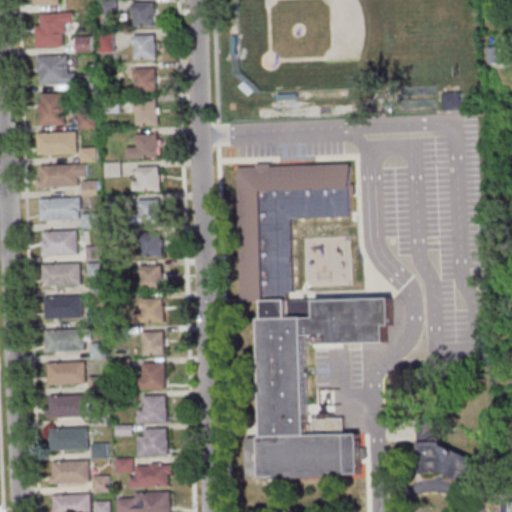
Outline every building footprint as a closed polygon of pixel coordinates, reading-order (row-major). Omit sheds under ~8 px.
[(98,14),(98,0),(115,0),(116,14),(98,14)] [(153,1),(154,25),(133,26),(132,2),(153,1)] [(40,13),(73,13),(73,22),(65,22),(65,32),(62,32),(63,46),(37,47),(36,26),(41,26),(40,13)] [(98,52),(97,32),(113,32),(113,51),(98,52)] [(154,34),(154,43),(156,42),(156,58),(134,58),(133,35),(154,34)] [(90,36),(91,51),(76,52),(76,36),(90,36)] [(486,47),(496,47),(497,62),(487,62),(486,47)] [(67,55),(68,73),(75,72),(75,82),(41,84),(40,71),(38,71),(37,56),(67,55)] [(155,68),(156,90),(136,91),(135,68),(155,68)] [(93,74),(93,88),(80,89),(79,75),(93,74)] [(41,93),(72,92),(72,103),(64,103),(65,124),(40,125),(39,102),(41,102),(41,93)] [(441,93),(458,92),(458,109),(442,109),(441,93)] [(119,113),(104,113),(104,98),(119,97),(119,113)] [(156,100),(157,107),(158,107),(158,123),(137,124),(136,101),(156,100)] [(78,114),(95,113),(95,128),(79,129),(78,114)] [(37,133),(76,131),(77,152),(38,154),(37,133)] [(126,147),(137,147),(137,134),(157,133),(158,156),(127,158),(126,147)] [(81,148),(96,147),(96,161),(81,162),(81,148)] [(121,176),(106,176),(106,163),(120,162),(121,176)] [(85,164),(86,176),(78,177),(78,185),(38,187),(37,179),(41,179),(40,165),(85,164)] [(262,319),(267,319),(266,301),(244,302),(240,169),(258,168),(258,165),(272,164),(273,168),(351,165),(352,184),(355,184),(355,197),(352,198),(353,217),(293,219),(295,293),(290,293),(290,301),(394,298),(395,324),(386,325),(387,342),(320,344),(316,342),(306,342),(309,434),(314,434),(314,419),(344,418),(345,435),(362,435),(363,474),(250,477),(249,438),(265,437),(262,319)] [(158,166),(158,174),(159,174),(160,189),(133,190),(133,181),(139,180),(138,167),(158,166)] [(82,181),(96,180),(97,194),(82,195),(82,181)] [(107,212),(107,196),(120,196),(121,211),(107,212)] [(41,199),(80,197),(81,209),(80,210),(80,218),(42,219),(41,199)] [(138,200),(159,199),(160,222),(131,223),(130,214),(139,214),(138,200)] [(82,214),(98,213),(99,227),(82,228),(82,214)] [(122,238),(109,238),(109,228),(122,228),(122,238)] [(43,232),(77,230),(78,254),(43,255),(43,241),(44,241),(43,232)] [(160,232),(160,240),(162,239),(163,245),(161,245),(162,255),(140,256),(140,233),(160,232)] [(87,247),(101,246),(102,260),(87,261),(87,247)] [(110,271),(110,262),(124,261),(124,271),(110,271)] [(43,264),(80,262),(81,284),(44,286),(43,264)] [(88,264),(102,263),(103,279),(88,280),(88,264)] [(161,265),(162,288),(143,288),(142,266),(161,265)] [(45,297),(81,295),(82,317),(46,318),(45,297)] [(162,298),(162,306),(163,306),(164,321),(134,322),(133,314),(143,314),(142,299),(162,298)] [(103,309),(104,325),(88,325),(88,310),(103,309)] [(113,339),(112,327),(128,327),(129,338),(113,339)] [(46,330),(84,328),(84,329),(90,328),(90,339),(85,340),(85,349),(47,351),(46,330)] [(143,332),(164,331),(164,354),(144,355),(143,332)] [(90,343),(106,343),(107,359),(91,359),(90,343)] [(112,360),(130,359),(130,369),(113,369),(112,360)] [(49,363),(84,361),(85,382),(50,384),(49,363)] [(143,363),(165,363),(166,388),(144,389),(143,363)] [(104,376),(105,391),(90,392),(89,377),(104,376)] [(50,396),(87,394),(87,402),(98,401),(98,410),(106,410),(106,424),(90,425),(90,411),(86,411),(87,416),(47,418),(47,410),(51,410),(50,396)] [(138,410),(144,410),(144,396),(166,395),(167,408),(168,408),(168,421),(139,422),(138,410)] [(416,417),(439,416),(440,444),(481,461),(471,485),(441,472),(418,472),(416,417)] [(116,426),(132,425),(133,435),(116,436),(116,426)] [(50,429),(87,427),(88,449),(51,450),(50,429)] [(167,428),(168,454),(140,455),(139,437),(146,436),(146,429),(167,428)] [(107,443),(107,458),(92,458),(92,444),(107,443)] [(116,459),(133,458),(134,471),(117,472),(116,459)] [(54,462),(89,460),(90,481),(51,483),(50,476),(54,476),(54,462)] [(137,466),(152,466),(152,464),(161,464),(161,465),(172,465),(172,473),(168,474),(168,486),(131,487),(131,478),(137,477),(137,466)] [(93,476),(109,475),(109,490),(93,491),(93,476)] [(135,493),(170,491),(170,511),(117,511),(117,499),(135,498),(135,493)] [(54,511),(54,495),(91,493),(91,511),(54,511)] [(95,511),(95,501),(109,501),(109,511),(95,511)] [(511,511),(501,511),(501,502),(511,501),(511,511)]
